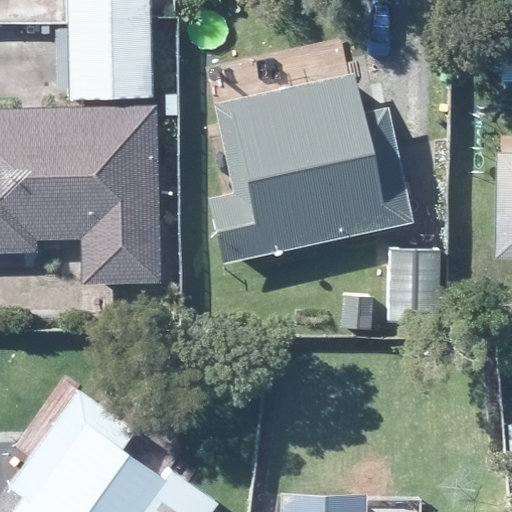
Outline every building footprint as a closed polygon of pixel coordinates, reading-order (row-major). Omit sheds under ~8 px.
[(71,0),(74,97),(156,96),(153,0),(71,0)] [(227,261),(416,220),(392,107),(367,113),(360,73),(221,103),(239,192),(213,197),(227,261)] [(87,282),(165,280),(158,103),(0,108),(0,250),(40,249),(40,238),(85,237),(87,282)] [(511,150),(499,151),(497,256),(511,255),(511,150)] [(443,312),(443,249),(395,248),(393,312),(443,312)] [(373,326),(375,295),(345,294),(345,325),(373,326)] [(127,444),(139,427),(83,387),(13,485),(28,494),(14,511),(212,511),(221,501),(176,469),(171,475),(127,444)] [(149,455),(163,455),(173,445),(172,432),(162,421),(148,423),(139,433),(140,446),(149,455)] [(359,511),(361,489),(274,487),(273,511),(359,511)]
